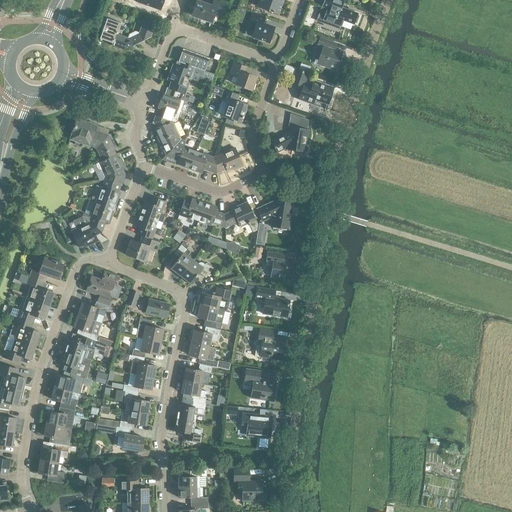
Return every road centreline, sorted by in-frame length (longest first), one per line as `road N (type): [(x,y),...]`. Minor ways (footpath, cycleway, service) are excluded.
road 1 (residential): [(292,511),(294,417),(330,189)]
road 2 (residential): [(106,262),(174,288),(184,301),(161,429),(166,511)]
road 3 (residential): [(29,509),(22,459),(44,357),(76,266),(87,258),(106,262)]
road 4 (residential): [(330,189),(387,0)]
road 5 (residential): [(142,168),(214,191),(264,172)]
road 6 (residential): [(264,172),(250,140),(272,72),(269,57)]
